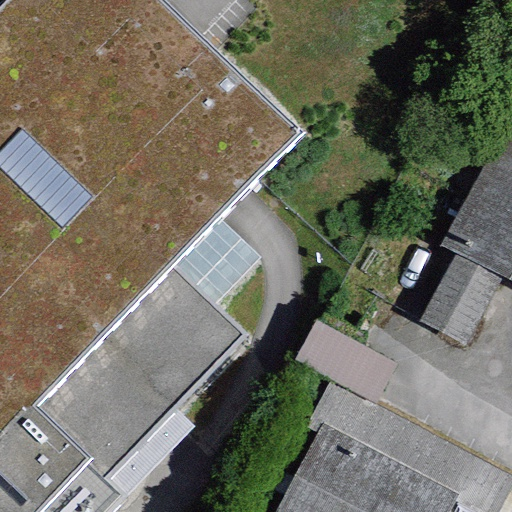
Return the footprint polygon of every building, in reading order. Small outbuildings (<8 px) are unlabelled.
[(4,0),(0,4),(0,511),(28,511),(75,466),(13,405),(287,133),(153,0),(4,0)] [(511,113),(448,229),(511,264),(511,113)] [(460,257),(424,315),(466,339),(505,282),(460,257)] [(297,355),(373,399),(398,361),(315,320),(297,355)] [(455,511),(465,495),(323,421),(275,511),(455,511)]
